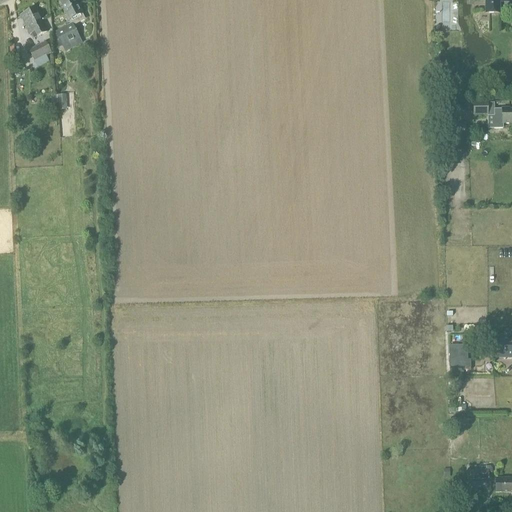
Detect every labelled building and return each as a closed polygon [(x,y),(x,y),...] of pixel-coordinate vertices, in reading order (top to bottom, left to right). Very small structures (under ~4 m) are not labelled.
[(79,6),(76,7),(73,0),(59,0),(67,15),(68,14),(71,21),(70,21),(71,24),(73,27),(85,21),(82,15),(83,15),(79,6)] [(485,0),(486,14),(499,14),(499,2),(503,2),(511,2),(511,0),(485,0)] [(35,32),(37,37),(47,33),(35,9),(21,17),(30,35),(35,32)] [(78,37),(73,27),(71,24),(58,30),(65,43),(78,37)] [(50,53),(44,42),(26,52),(32,63),(50,53)] [(57,96),(58,104),(66,104),(66,95),(57,96)] [(472,115),(487,115),(487,112),(487,105),(487,103),(472,103),(472,105),(472,111),(472,115)] [(463,107),(445,107),(445,113),(457,113),(457,116),(463,116),(463,107)] [(494,117),(493,117),(493,129),(502,129),(502,125),(511,124),(511,111),(508,111),(508,110),(501,110),(494,111),(494,112),(494,117)] [(495,341),(494,358),(511,358),(511,341),(507,341),(507,340),(500,340),(500,341),(495,341)] [(469,472),(469,480),(488,479),(488,471),(469,472)] [(501,480),(495,480),(496,493),(501,493),(501,494),(511,493),(511,481),(509,481),(508,479),(501,479),(501,480)] [(451,485),(452,502),(463,502),(462,484),(451,485)]
